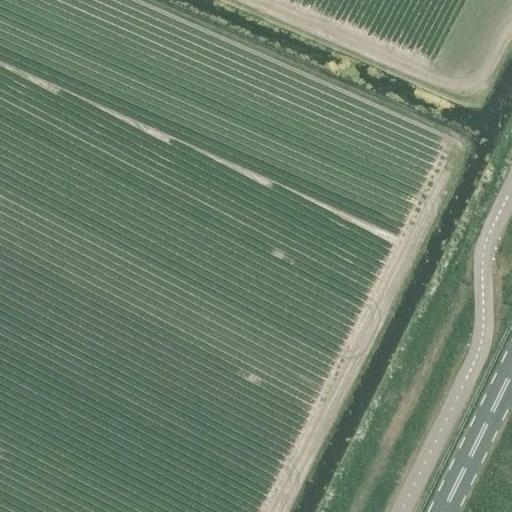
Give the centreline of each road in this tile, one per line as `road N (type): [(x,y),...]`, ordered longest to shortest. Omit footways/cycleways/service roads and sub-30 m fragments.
road 1 (track): [(272,511),(454,145)]
road 2 (unclassified): [(511,186),(482,254),(476,356),(400,511)]
road 3 (track): [(253,0),(463,91),(479,85),(511,24)]
road 4 (primary): [(443,511),(511,371)]
